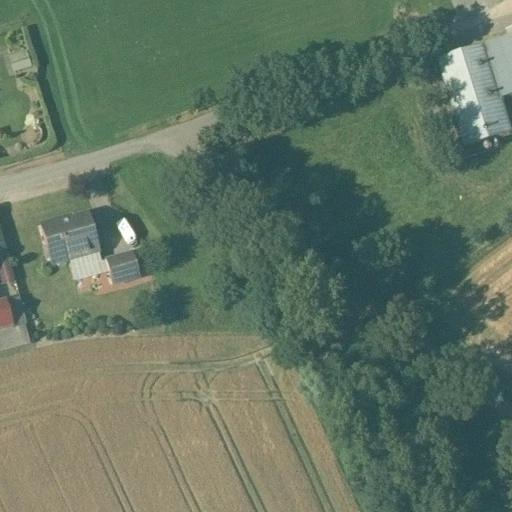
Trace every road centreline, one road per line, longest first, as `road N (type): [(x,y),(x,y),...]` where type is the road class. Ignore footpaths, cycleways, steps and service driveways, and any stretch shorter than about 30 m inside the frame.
road 1 (unclassified): [(161,139),(511,413)]
road 2 (unclassified): [(161,139),(402,54)]
road 3 (unclassified): [(0,188),(161,139)]
